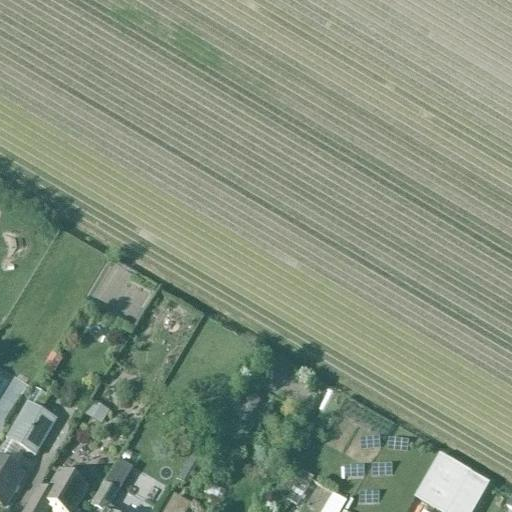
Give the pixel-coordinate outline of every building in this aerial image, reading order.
[(43,369),(53,375),(61,361),(51,355),(43,369)] [(35,392),(6,442),(36,460),(57,423),(42,414),(50,400),(35,392)] [(249,399),(236,419),(246,425),(259,405),(249,399)] [(110,413),(93,404),(85,418),(101,428),(110,413)] [(439,460),(415,502),(432,511),(449,511),(469,477),(439,460)] [(25,477),(10,467),(0,461),(0,508),(8,495),(12,498),(25,477)] [(114,511),(110,509),(130,475),(117,465),(94,506),(103,511),(114,511)] [(76,511),(89,491),(74,482),(61,474),(48,495),(40,490),(26,511),(46,511),(48,508),(54,511),(76,511)] [(469,477),(449,511),(474,511),(489,488),(469,477)] [(225,495),(210,485),(204,496),(219,505),(225,495)] [(306,487),(301,501),(313,505),(319,492),(306,487)] [(155,488),(149,494),(157,502),(163,497),(155,488)] [(188,511),(191,508),(176,499),(168,511),(188,511)]
